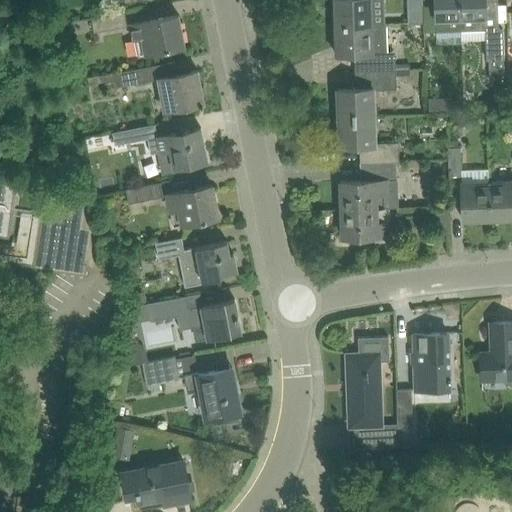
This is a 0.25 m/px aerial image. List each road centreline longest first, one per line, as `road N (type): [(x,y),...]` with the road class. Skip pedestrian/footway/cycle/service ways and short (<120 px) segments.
road 1 (unclassified): [(288,306),(228,0)]
road 2 (residential): [(288,306),(429,279),(511,275)]
road 3 (unclassified): [(286,454),(296,392),(288,306)]
